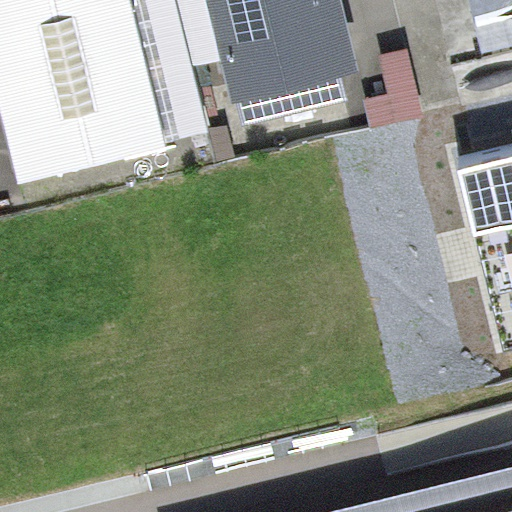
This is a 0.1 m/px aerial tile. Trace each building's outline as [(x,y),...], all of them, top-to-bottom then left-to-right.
[(0,0),(0,77),(21,164),(208,119),(190,51),(178,0),(0,0)] [(348,0),(178,0),(190,51),(223,43),(231,79),(236,78),(244,115),(351,90),(342,53),(359,49),(348,0)] [(511,0),(471,0),(484,48),(511,40),(511,0)] [(511,133),(458,147),(506,335),(511,333),(511,133)] [(511,511),(511,481),(389,511),(511,511)]
